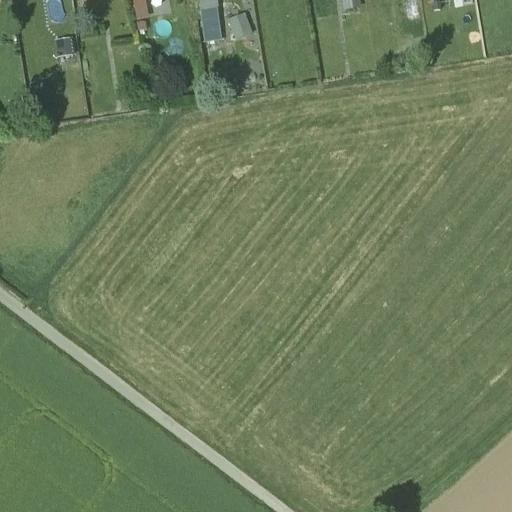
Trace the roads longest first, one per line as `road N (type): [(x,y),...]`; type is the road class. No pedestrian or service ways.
road 1 (track): [(0,298),(277,511)]
road 2 (track): [(511,425),(417,511)]
